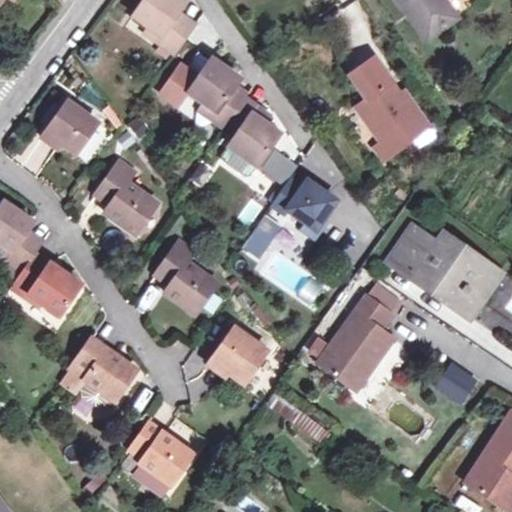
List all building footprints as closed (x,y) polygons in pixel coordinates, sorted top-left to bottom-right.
[(160,38),(157,43),(174,55),(192,29),(175,17),(178,12),(183,5),(175,0),(143,0),(132,17),(148,29),(160,38)] [(456,19),(442,0),(397,0),(426,40),(456,19)] [(175,17),(192,29),(196,24),(178,12),(175,17)] [(144,34),(157,43),(160,38),(148,29),(144,34)] [(188,92),(204,104),(215,112),(210,120),(234,137),(228,145),(258,165),(280,133),(266,123),(260,119),(266,111),(245,97),(242,102),(231,94),(236,86),(241,79),(211,59),(198,78),(188,92)] [(380,142),(390,157),(415,139),(428,129),(408,100),(404,103),(373,59),(349,75),(366,100),(355,108),(380,142)] [(188,92),(198,78),(180,66),(162,93),(179,105),(188,92)] [(231,94),(242,102),(245,97),(247,94),(236,86),(231,94)] [(46,134),(47,134),(62,144),(77,155),(98,125),(68,103),(46,134)] [(197,112),(210,120),(215,112),(204,104),(197,112)] [(271,115),(266,111),(260,119),(266,123),(271,115)] [(435,138),(428,129),(415,139),(422,147),(435,138)] [(62,144),(47,134),(42,141),(57,151),(62,144)] [(381,163),(390,157),(380,142),(371,148),(381,163)] [(98,193),(99,193),(113,203),(108,210),(105,215),(136,236),(158,205),(126,184),(133,173),(119,163),(98,193)] [(318,214),(325,219),(336,203),(307,183),(298,194),(286,185),(271,207),(284,216),(287,212),(304,222),(309,217),(318,214)] [(113,203),(99,193),(94,199),(108,210),(113,203)] [(33,291),(29,297),(59,317),(81,286),(36,256),(41,249),(24,237),(29,230),(33,224),(4,204),(0,209),(0,243),(1,244),(13,253),(6,263),(11,267),(22,275),(18,281),(33,291)] [(257,262),(281,227),(262,214),(238,248),(257,262)] [(317,230),(325,219),(318,214),(309,217),(304,222),(317,230)] [(46,242),(29,230),(24,237),(41,249),(46,242)] [(388,263),(405,275),(423,249),(431,254),(435,248),(411,232),(388,263)] [(405,275),(455,310),(465,297),(469,300),(470,298),(479,304),(496,281),(460,255),(464,250),(443,236),(435,248),(431,254),(423,249),(405,275)] [(181,243),(160,273),(174,283),(169,291),(166,295),(196,316),(217,285),(189,264),(196,254),(181,243)] [(0,245),(0,258),(6,263),(13,253),(1,244),(0,245)] [(4,277),(16,285),(18,281),(22,275),(11,267),(4,277)] [(154,280),(169,291),(174,283),(160,273),(154,280)] [(18,281),(16,285),(10,293),(25,303),(29,297),(33,291),(18,281)] [(374,288),(366,300),(390,317),(399,305),(374,288)] [(469,319),(479,304),(470,298),(469,300),(465,297),(455,310),(469,319)] [(318,368),(352,392),(369,368),(374,371),(394,343),(382,335),(393,319),(390,317),(366,300),(318,368)] [(235,328),(212,362),(228,372),(245,383),(267,352),(235,328)] [(91,376),(86,383),(114,404),(137,373),(93,341),(75,365),(91,376)] [(228,372),(212,362),(207,369),(223,380),(228,372)] [(70,372),(86,383),(91,376),(75,365),(70,372)] [(357,396),(374,371),(369,368),(352,392),(357,396)] [(266,405),(292,423),(300,411),(274,394),(266,405)] [(300,411),(292,423),(323,446),(330,434),(300,411)] [(511,412),(465,483),(501,506),(510,511),(511,508),(511,412)] [(149,423),(133,447),(148,457),(144,464),(142,466),(171,486),(193,456),(149,423)] [(148,457),(133,447),(128,453),(144,464),(148,457)]
